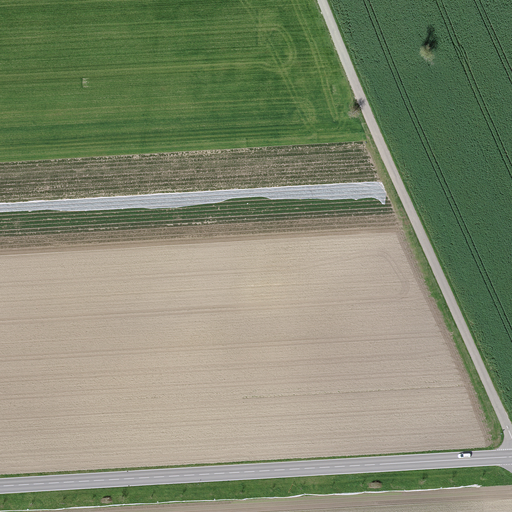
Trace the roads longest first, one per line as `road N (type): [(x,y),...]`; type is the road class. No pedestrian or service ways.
road 1 (secondary): [(0,486),(511,456)]
road 2 (residential): [(322,0),(511,439)]
